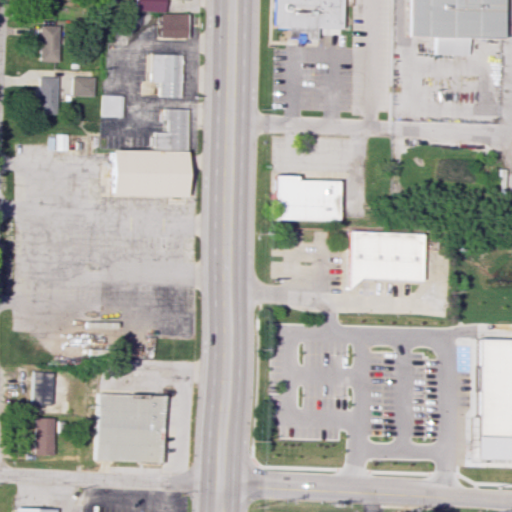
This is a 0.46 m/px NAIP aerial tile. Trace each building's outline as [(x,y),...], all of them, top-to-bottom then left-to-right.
[(53,0),(37,0),(37,16),(52,17),(53,0)] [(159,11),(159,0),(109,0),(109,10),(159,11)] [(338,0),(270,0),(269,28),(284,28),(284,37),(296,37),(296,38),(314,39),(314,28),(324,29),(324,34),(338,34),(338,0)] [(399,0),(399,36),(496,38),(496,0),(399,0)] [(156,37),(181,37),(181,13),(157,13),(156,37)] [(54,61),(55,25),(36,24),(35,61),(54,61)] [(174,54),(145,53),(145,81),(155,81),(155,97),(174,97),(174,54)] [(53,76),(34,76),(33,113),(52,113),(53,76)] [(66,95),(90,96),(91,76),(67,76),(66,95)] [(97,116),(118,117),(118,95),(97,94),(97,116)] [(149,149),(180,149),(181,108),(159,108),(159,120),(162,120),(162,132),(149,131),(149,149)] [(107,151),(182,152),(181,197),(164,197),(129,197),(106,196),(107,151)] [(331,220),(332,180),(291,179),(291,175),(268,175),(268,198),(271,198),(270,219),(331,220)] [(417,235),(415,280),(354,277),(344,285),(347,231),(417,235)] [(374,334),(373,360),(379,360),(376,431),(412,432),(411,457),(429,458),(434,337),(374,334)] [(511,339),(472,338),(470,458),(511,458),(511,339)] [(132,355),(133,344),(118,344),(117,355),(132,355)] [(49,371),(28,371),(27,403),(48,404),(49,371)] [(89,459),(92,392),(159,395),(156,461),(89,459)] [(30,454),(50,454),(50,417),(31,417),(30,454)]
